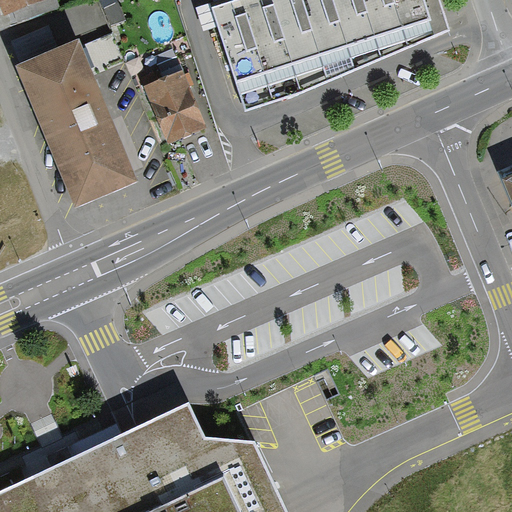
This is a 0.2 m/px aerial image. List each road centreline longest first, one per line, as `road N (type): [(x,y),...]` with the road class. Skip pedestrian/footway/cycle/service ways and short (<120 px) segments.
road 1 (secondary): [(430,114),(76,270)]
road 2 (residential): [(76,270),(0,68)]
road 3 (residential): [(511,313),(430,114)]
